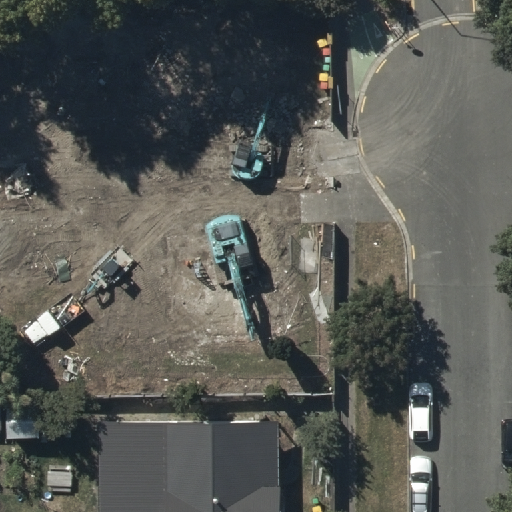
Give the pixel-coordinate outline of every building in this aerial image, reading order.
[(127,132),(165,133),(165,139),(278,141),(281,16),(128,13),(127,132)] [(0,89),(0,181),(51,182),(51,90),(0,89)] [(36,214),(0,214),(0,275),(36,276),(36,214)] [(261,221),(167,223),(168,255),(111,256),(113,342),(283,339),(282,288),(262,288),(261,221)] [(135,431),(135,511),(284,511),(285,499),(281,499),(280,430),(135,431)]
